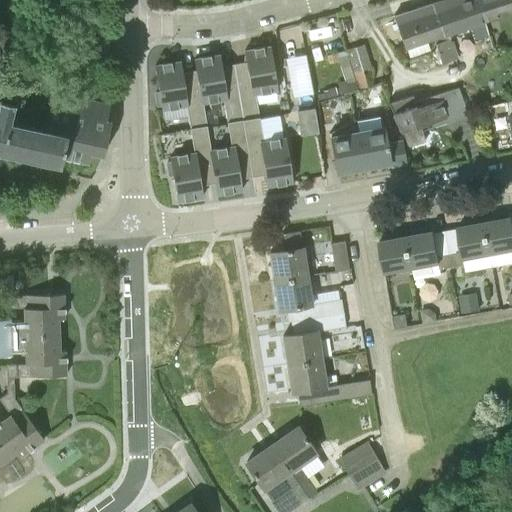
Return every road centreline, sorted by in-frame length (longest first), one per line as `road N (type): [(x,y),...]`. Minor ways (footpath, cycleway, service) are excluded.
road 1 (residential): [(130,227),(349,201),(511,171)]
road 2 (residential): [(138,435),(130,227)]
road 3 (residential): [(130,227),(126,26)]
road 4 (residential): [(126,26),(213,23),(314,0)]
road 5 (residential): [(0,241),(130,227)]
